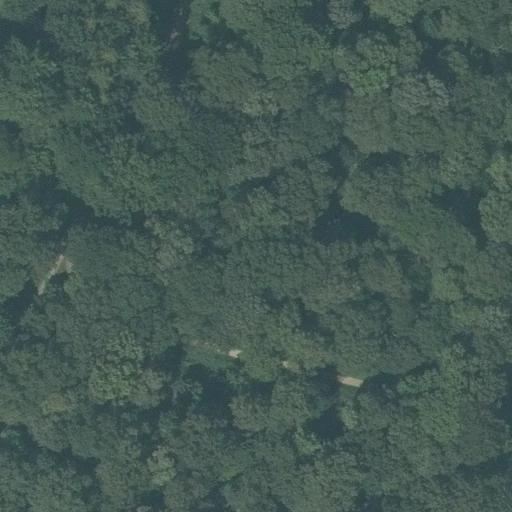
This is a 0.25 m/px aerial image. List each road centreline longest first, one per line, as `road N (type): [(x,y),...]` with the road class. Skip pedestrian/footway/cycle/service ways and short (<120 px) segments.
road 1 (unknown): [(151,0),(110,111),(66,198),(97,230),(120,333),(147,362),(233,511)]
road 2 (track): [(0,344),(91,343),(146,332),(511,419)]
road 3 (track): [(203,511),(127,384),(91,343),(63,260),(116,160)]
road 4 (track): [(373,0),(238,97),(116,160)]
road 5 (track): [(116,160),(180,23),(182,0)]
